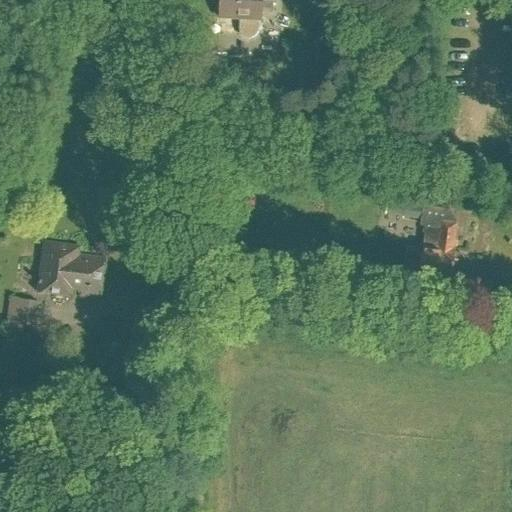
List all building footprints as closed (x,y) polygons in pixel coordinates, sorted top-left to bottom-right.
[(220,0),(220,19),(241,20),(240,29),(241,33),(243,36),(246,39),(250,39),(253,39),(257,37),(259,34),(260,30),(260,21),(262,21),(262,8),(273,8),(274,1),(275,1),(274,0),(220,0)] [(205,191),(236,195),(238,173),(207,169),(205,191)] [(401,281),(417,283),(419,276),(453,281),(454,272),(457,272),(462,268),(463,260),(460,255),(457,254),(458,248),(455,247),(459,228),(451,226),(453,210),(388,201),(386,215),(420,220),(419,227),(425,227),(422,250),(406,247),(401,281)] [(80,247),(44,242),(37,293),(72,298),(73,288),(83,290),(82,297),(100,300),(107,259),(79,255),(80,247)] [(34,325),(38,302),(10,298),(1,353),(22,356),(27,324),(34,325)]
